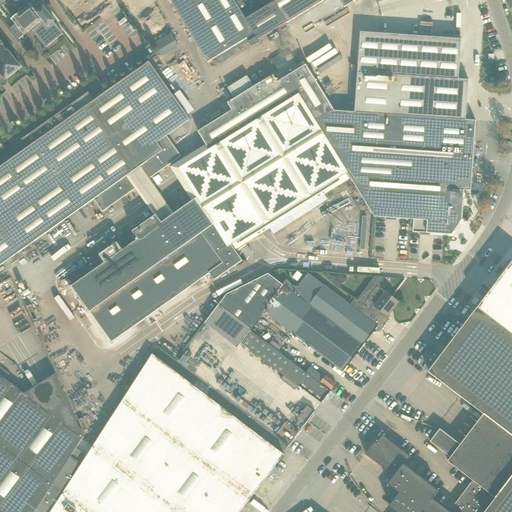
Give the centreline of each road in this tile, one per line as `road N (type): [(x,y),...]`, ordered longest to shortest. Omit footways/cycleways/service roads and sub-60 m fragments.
road 1 (unknown): [(511,105),(373,99),(298,45),(250,61),(227,81),(199,119),(195,162)]
road 2 (unclassified): [(278,511),(489,235),(511,186)]
